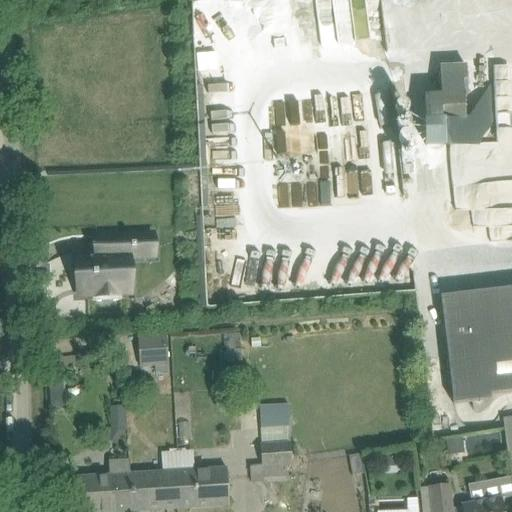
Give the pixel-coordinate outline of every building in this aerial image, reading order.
[(380,0),(386,40),(397,38),(392,0),(380,0)] [(209,24),(206,36),(237,46),(241,35),(209,24)] [(426,97),(424,97),(424,102),(426,147),(444,146),(478,145),(491,130),(490,90),(465,122),(464,96),(467,96),(466,65),(440,66),(441,94),(441,96),(426,97)] [(96,253),(76,254),(78,295),(92,294),(92,299),(121,298),(121,293),(129,292),(128,257),(153,255),(152,233),(115,234),(115,232),(95,233),(96,253)] [(511,288),(441,297),(454,405),(492,400),(491,395),(511,392),(511,288)] [(241,361),(240,333),(223,334),(225,362),(241,361)] [(154,367),(155,374),(168,373),(166,336),(138,337),(139,368),(154,367)] [(260,339),(252,339),(252,348),(260,347),(260,339)] [(71,357),(49,359),(50,369),(72,367),(71,357)] [(63,382),(49,382),(50,396),(58,396),(63,390),(63,382)] [(123,407),(110,408),(112,428),(125,427),(123,407)] [(464,453),(462,437),(445,440),(448,456),(464,453)] [(268,444),(260,444),(262,468),(285,467),(292,466),(291,459),(290,442),(270,443),(268,444)] [(303,451),(292,452),(293,459),(293,464),(304,463),(303,457),(303,451)] [(129,511),(126,459),(109,460),(110,476),(78,478),(79,511),(129,511)] [(128,459),(126,459),(129,511),(142,511),(179,510),(176,472),(130,475),(128,459)] [(226,469),(176,472),(179,510),(229,506),(227,487),(226,469)] [(299,470),(254,473),(256,490),(267,490),(267,491),(300,488),(299,470)] [(450,485),(430,487),(432,507),(432,511),(503,511),(501,498),(462,506),(462,507),(452,509),(450,485)]
